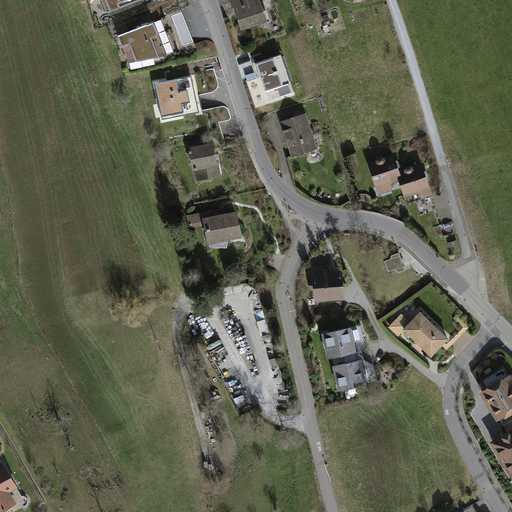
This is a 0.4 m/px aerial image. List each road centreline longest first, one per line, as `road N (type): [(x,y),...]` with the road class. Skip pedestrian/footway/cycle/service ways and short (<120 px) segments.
road 1 (residential): [(333,511),(285,293),(295,255),(320,214)]
road 2 (residential): [(320,214),(291,199),(264,165),(207,0)]
road 3 (residential): [(500,511),(450,405),(463,363),(500,326)]
road 4 (residential): [(470,296),(411,242),(320,214)]
road 5 (track): [(440,163),(386,0)]
road 6 (residential): [(470,296),(440,163)]
